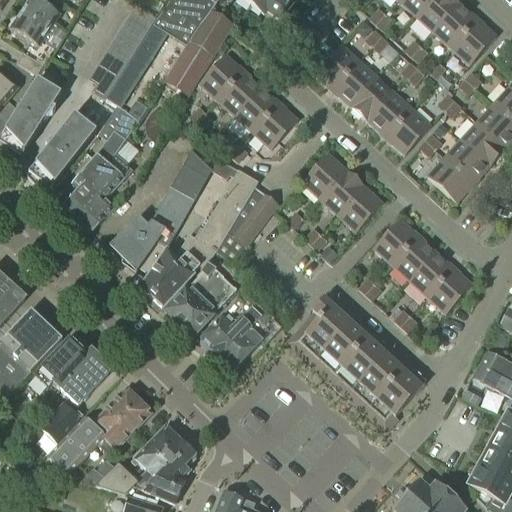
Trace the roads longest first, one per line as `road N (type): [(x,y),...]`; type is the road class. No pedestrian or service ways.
road 1 (residential): [(501,281),(292,82),(296,53),(343,0)]
road 2 (residential): [(237,450),(102,325),(90,286),(0,201)]
road 3 (residential): [(400,447),(446,385),(501,281)]
